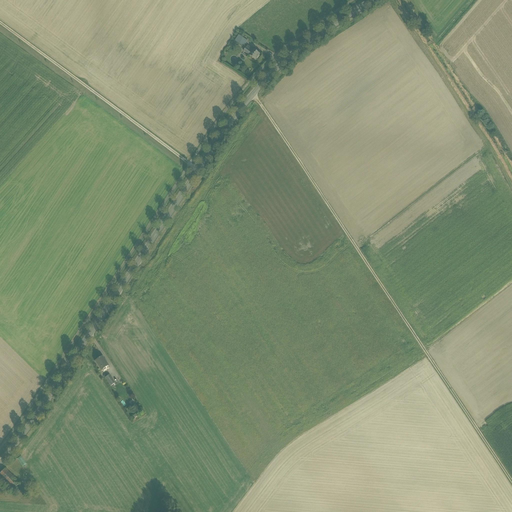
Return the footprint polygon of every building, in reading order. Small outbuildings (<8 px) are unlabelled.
[(244,46),(247,40),(237,35),(235,41),(244,46)] [(264,56),(251,46),(245,54),(259,64),(264,56)] [(111,369),(104,358),(97,362),(103,373),(111,369)] [(118,385),(112,376),(107,379),(112,389),(118,385)] [(22,485),(7,471),(0,478),(0,480),(14,494),(22,485)]
